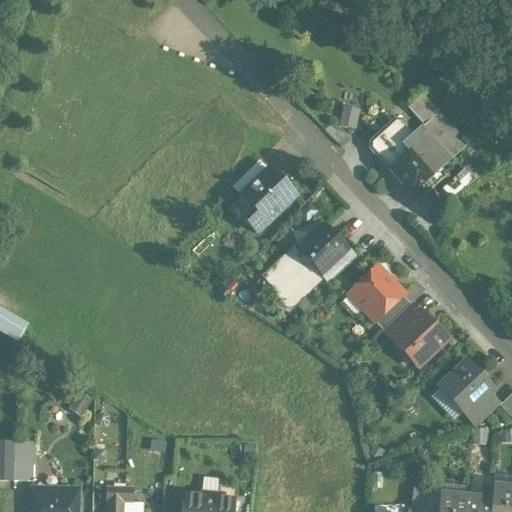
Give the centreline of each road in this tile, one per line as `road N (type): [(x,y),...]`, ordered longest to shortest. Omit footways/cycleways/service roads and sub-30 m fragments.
road 1 (residential): [(511,350),(180,0)]
road 2 (track): [(52,0),(0,175)]
